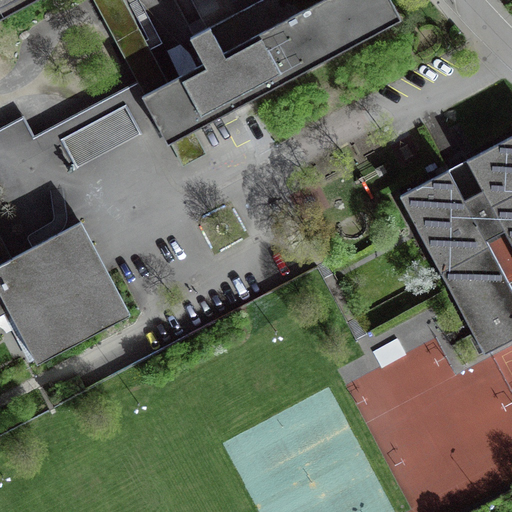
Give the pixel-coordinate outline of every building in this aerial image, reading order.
[(0,0),(0,18),(34,0),(0,0)] [(143,94),(169,144),(400,23),(387,0),(262,0),(225,19),(190,38),(203,63),(143,94)] [(511,335),(511,136),(403,195),(458,299),(485,350),(511,335)] [(0,292),(10,312),(37,362),(128,314),(80,222),(11,258),(0,263),(0,292)] [(0,292),(0,263),(11,258),(0,237),(0,317),(10,312),(0,292)] [(79,375),(53,389),(59,401),(85,387),(79,375)]
